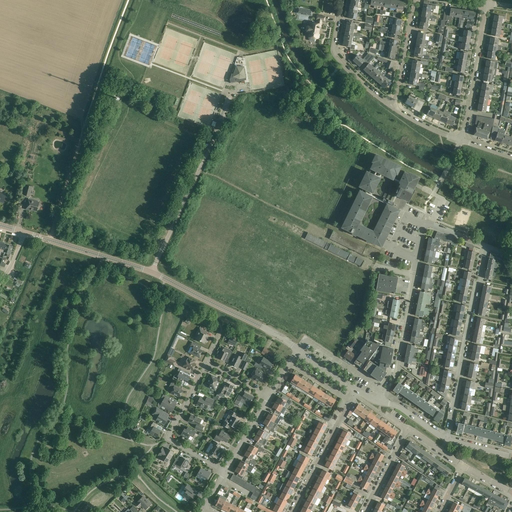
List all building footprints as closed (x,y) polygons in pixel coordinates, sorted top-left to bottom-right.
[(297,7),(296,13),(312,16),(313,10),(297,7)] [(456,17),(457,9),(448,8),(447,15),(447,18),(446,18),(445,21),(446,21),(447,21),(447,22),(446,22),(446,25),(448,26),(449,23),(451,23),(451,19),(451,20),(452,17),(456,17)] [(430,12),(422,11),(421,17),(432,19),(435,19),(436,19),(436,17),(430,15),(430,12)] [(494,15),(493,22),(502,23),(503,19),(505,19),(505,17),(494,15)] [(308,26),(307,32),(308,32),(308,37),(309,41),(314,42),(316,38),(317,39),(319,29),(320,29),(320,28),(321,21),(324,21),(325,17),(317,16),(316,20),(317,20),(316,24),(310,23),(310,27),(308,26)] [(393,25),(392,25),(400,27),(400,25),(401,25),(401,23),(401,20),(387,18),(386,20),(390,21),(389,24),(393,25)] [(501,23),(503,23),(502,23),(493,22),(492,28),(500,30),(501,23)] [(371,31),(372,26),(365,25),(364,29),(369,30),(368,32),(371,33),(371,31)] [(353,33),(353,30),(346,28),(345,34),(362,37),(362,35),(353,33)] [(500,30),(492,28),(491,36),(499,37),(500,33),(501,33),(502,31),(500,30)] [(399,32),(391,31),(388,31),(388,30),(385,30),(384,30),(383,30),(382,32),(387,33),(387,37),(398,39),(398,38),(399,35),(398,35),(399,32)] [(425,40),(416,38),(416,39),(415,39),(415,41),(416,42),(416,44),(427,47),(428,41),(425,40)] [(489,44),(498,46),(499,39),(490,38),(489,44)] [(352,45),(352,42),(344,40),(343,46),(350,47),(350,49),(354,50),(355,46),(352,45)] [(501,47),(498,46),(489,44),(488,51),(496,53),(497,49),(501,50),(501,47)] [(396,50),(396,47),(382,45),(381,51),(388,52),(395,53),(395,52),(396,52),(396,50)] [(423,55),(423,52),(415,50),(414,56),(421,58),(421,59),(429,60),(429,56),(423,55)] [(495,60),(496,53),(488,51),(487,58),(495,60)] [(367,65),(369,64),(375,56),(371,55),(367,59),(365,57),(362,60),(358,56),(353,61),(359,66),(364,62),(367,65)] [(241,81),(241,84),(249,82),(244,58),(237,57),(229,80),(230,83),(241,81)] [(457,65),(465,67),(466,60),(459,59),(457,65)] [(486,60),(485,67),(493,69),(497,69),(498,62),(495,62),(491,61),(486,60)] [(363,70),(368,74),(374,68),(369,64),(367,65),(363,70)] [(374,68),(368,74),(374,79),(381,71),(378,68),(379,67),(377,65),(374,68)] [(497,69),(493,69),(485,67),(484,74),(492,75),(496,76),(497,69)] [(386,75),(381,71),(374,79),(379,84),(386,75)] [(418,74),(411,72),(410,78),(417,79),(418,80),(421,80),(422,77),(426,77),(426,75),(418,74)] [(491,82),(492,75),(484,74),(483,81),(491,82)] [(388,77),(386,75),(379,84),(384,88),(390,82),(387,79),(388,77)] [(417,79),(410,78),(409,84),(419,86),(419,90),(423,91),(424,84),(417,83),(417,79)] [(481,90),(492,92),(493,85),(482,83),(481,90)] [(236,86),(237,93),(245,92),(245,91),(248,91),(247,84),(236,86)] [(492,95),(492,92),(481,90),(480,97),(488,99),(489,95),(492,95)] [(411,108),(419,112),(424,103),(415,98),(414,99),(409,96),(405,103),(412,106),(411,108)] [(487,105),(488,99),(480,97),(479,104),(487,105)] [(436,110),(438,107),(432,105),(431,105),(431,106),(428,104),(425,110),(428,111),(427,115),(430,116),(430,117),(432,118),(433,117),(433,118),(436,110)] [(485,112),(487,105),(479,104),(477,111),(485,112)] [(439,120),(443,113),(436,110),(433,118),(439,120)] [(446,123),(449,115),(443,113),(439,120),(446,123)] [(449,115),(446,123),(452,126),(456,118),(449,115)] [(476,128),(473,135),(487,140),(492,127),(493,127),(494,119),(476,116),(475,124),(477,125),(476,128)] [(502,143),(504,135),(498,132),(498,128),(493,127),(490,139),(495,140),(495,141),(502,143)] [(508,145),(511,137),(504,135),(502,143),(508,145)] [(361,188),(341,228),(381,247),(405,200),(409,202),(416,187),(414,186),(418,178),(409,173),(408,174),(399,170),(400,167),(376,155),(372,162),(373,163),(368,173),(366,172),(359,187),(361,188)] [(32,187),(26,186),(24,195),(30,197),(32,187)] [(33,211),(33,210),(37,211),(37,210),(38,210),(38,209),(39,209),(39,208),(39,207),(38,206),(39,202),(29,199),(26,209),(33,211)] [(301,236),(303,230),(285,222),(282,228),(301,236)] [(366,245),(331,232),(328,241),(363,254),(366,245)] [(365,259),(306,234),(303,241),(362,265),(365,259)] [(428,244),(438,246),(440,239),(437,238),(435,237),(434,239),(433,238),(432,238),(429,238),(428,244)] [(465,259),(473,261),(475,252),(472,251),(472,249),(473,249),(474,246),(466,243),(465,246),(469,248),(468,254),(465,254),(464,259),(465,259)] [(12,246),(7,245),(4,252),(7,253),(7,257),(9,257),(12,250),(11,250),(12,246)] [(8,260),(6,259),(3,257),(0,265),(5,267),(6,264),(8,260)] [(472,270),(473,261),(465,259),(463,268),(472,270)] [(487,269),(493,270),(497,271),(498,263),(494,262),(495,260),(489,259),(487,269)] [(463,279),(470,280),(471,272),(464,271),(463,279)] [(379,274),(378,279),(376,290),(394,294),(398,277),(397,277),(380,274),(379,274)] [(423,277),(422,283),(431,285),(433,285),(433,284),(432,283),(433,279),(432,279),(423,277)] [(470,280),(463,279),(461,286),(468,288),(470,280)] [(484,285),(482,292),(489,294),(490,286),(484,285)] [(468,288),(461,286),(460,294),(467,295),(468,288)] [(420,292),(419,298),(430,300),(431,296),(426,295),(427,293),(423,292),(420,292)] [(481,300),(487,301),(489,294),(482,292),(481,300)] [(458,302),(465,303),(467,295),(460,294),(458,302)] [(487,301),(481,300),(479,307),(486,308),(487,301)] [(397,313),(399,307),(387,304),(387,307),(391,308),(391,311),(397,313)] [(424,308),(424,305),(418,304),(417,310),(428,312),(429,308),(424,308)] [(458,304),(456,312),(463,313),(465,306),(458,304)] [(486,308),(479,307),(478,315),(484,316),(486,308)] [(397,313),(391,311),(386,310),(385,314),(390,315),(389,317),(393,318),(394,318),(396,319),(397,313)] [(463,313),(456,312),(455,320),(462,321),(463,313)] [(415,318),(414,325),(424,327),(424,326),(425,327),(426,323),(421,322),(422,319),(418,319),(415,318)] [(455,320),(453,327),(460,329),(462,321),(455,320)] [(459,336),(460,329),(450,327),(449,331),(452,331),(452,335),(459,336)] [(208,332),(199,328),(198,331),(199,332),(196,339),(205,343),(205,342),(206,342),(209,337),(206,335),(208,332)] [(393,337),(386,335),(383,335),(382,338),(385,339),(385,342),(381,342),(381,345),(391,347),(391,342),(392,343),(393,337)] [(450,337),(449,345),(457,346),(458,339),(450,337)] [(354,340),(353,339),(345,349),(348,350),(344,356),(350,361),(357,352),(352,348),(357,342),(356,342),(354,340)] [(366,342),(360,350),(362,352),(354,363),(360,367),(372,351),(374,352),(380,343),(377,342),(376,344),(367,340),(366,342)] [(196,344),(192,342),(191,342),(189,346),(193,348),(190,353),(199,358),(202,351),(195,347),(196,344)] [(474,344),(472,352),(479,354),(481,346),(474,344)] [(223,352),(224,349),(222,348),(220,351),(221,351),(217,358),(224,361),(228,354),(230,355),(233,349),(230,347),(230,346),(229,345),(228,345),(227,346),(226,347),(227,348),(227,349),(228,349),(229,349),(228,352),(226,351),(225,353),(223,352)] [(407,351),(417,353),(421,353),(422,350),(414,349),(414,346),(411,345),(408,345),(407,351)] [(457,346),(449,345),(447,352),(455,354),(457,346)] [(176,361),(170,358),(174,349),(170,347),(163,361),(174,366),(176,361)] [(264,347),(261,353),(266,356),(267,353),(273,356),(275,353),(264,347)] [(380,382),(387,373),(385,372),(386,367),(388,368),(389,365),(390,365),(393,349),(383,347),(379,366),(378,367),(370,361),(363,370),(380,382)] [(244,361),(247,356),(247,355),(241,352),(240,356),(235,354),(230,364),(237,368),(241,359),(244,361)] [(447,352),(446,359),(454,361),(455,354),(447,352)] [(479,354),(472,352),(471,360),(478,361),(479,354)] [(195,360),(191,358),(188,357),(187,360),(183,367),(192,371),(196,364),(194,363),(195,360)] [(412,358),(405,357),(404,363),(407,363),(408,364),(408,363),(408,368),(415,369),(416,365),(411,364),(411,361),(415,362),(416,359),(412,358)] [(260,364),(269,369),(273,363),(263,358),(260,364)] [(454,361),(446,359),(445,367),(452,368),(454,361)] [(469,370),(476,372),(478,364),(470,363),(469,370)] [(421,367),(419,376),(426,377),(427,368),(421,367)] [(190,373),(179,368),(177,371),(179,372),(176,379),(177,380),(182,382),(183,379),(188,381),(190,377),(188,376),(190,373)] [(265,376),(262,374),(263,373),(256,369),(251,378),(255,380),(256,379),(262,382),(265,376)] [(443,377),(450,379),(452,371),(444,370),(443,377)] [(479,372),(476,372),(469,370),(467,377),(475,379),(476,376),(478,376),(479,372)] [(450,379),(443,377),(442,377),(435,376),(435,375),(431,375),(427,374),(426,379),(430,380),(430,379),(435,380),(435,379),(440,380),(439,384),(441,384),(449,386),(450,379)] [(218,378),(216,377),(211,375),(207,383),(210,384),(208,387),(215,391),(219,383),(216,381),(218,378)] [(291,382),(297,385),(301,378),(295,375),(291,382)] [(302,389),(307,382),(301,378),(297,385),(302,389)] [(465,388),(473,389),(474,382),(467,380),(465,388)] [(178,384),(173,382),(172,381),(170,385),(174,387),(171,393),(180,397),(183,391),(176,387),(178,384)] [(220,388),(218,392),(217,395),(223,397),(225,394),(229,396),(230,393),(231,393),(232,389),(234,386),(226,382),(225,386),(223,389),(220,388)] [(302,389),(308,393),(312,386),(307,382),(302,389)] [(397,393),(398,392),(403,386),(398,383),(393,390),(397,393)] [(485,391),(489,392),(492,393),(493,388),(492,388),(493,384),(485,383),(485,387),(489,388),(489,390),(486,390),(485,391)] [(439,384),(437,391),(440,391),(440,392),(447,393),(449,386),(441,384),(439,384)] [(312,386),(308,393),(314,396),(318,389),(312,386)] [(409,390),(403,386),(398,392),(404,396),(409,390)] [(288,392),(288,391),(284,388),(281,392),(289,397),(291,394),(288,392)] [(471,396),(473,389),(465,388),(464,395),(471,396)] [(324,393),(318,389),(314,396),(320,400),(324,393)] [(409,390),(404,396),(410,400),(415,394),(409,390)] [(176,404),(174,403),(168,399),(170,397),(164,393),(160,399),(160,400),(158,404),(158,405),(158,406),(158,407),(159,407),(159,408),(160,408),(161,408),(164,410),(165,408),(172,412),(176,404)] [(236,399),(234,403),(238,405),(240,401),(244,403),(248,406),(250,403),(253,398),(245,393),(243,395),(240,393),(239,395),(236,399)] [(324,393),(320,400),(325,404),(330,397),(324,393)] [(417,405),(421,399),(415,394),(410,400),(417,405)] [(470,404),(471,396),(464,395),(462,402),(470,404)] [(278,399),(276,402),(286,409),(286,408),(288,405),(289,405),(290,403),(291,403),(292,401),(291,401),(291,400),(290,400),(289,399),(288,398),(284,396),(282,398),(279,397),(277,399),(278,399)] [(214,401),(211,399),(207,397),(205,400),(200,397),(196,404),(206,409),(208,405),(211,406),(214,401)] [(330,397),(325,404),(331,407),(336,400),(330,397)] [(427,403),(421,399),(417,405),(423,409),(427,403)] [(286,409),(276,402),(274,405),(272,408),(276,410),(274,412),(280,415),(281,413),(283,414),(286,409)] [(469,411),(470,404),(462,402),(461,409),(469,411)] [(429,413),(433,407),(427,403),(423,409),(429,413)] [(359,415),(364,409),(358,405),(353,411),(359,415)] [(511,406),(510,406),(503,405),(502,410),(509,411),(509,414),(511,413),(511,406)] [(168,414),(164,412),(156,407),(152,414),(157,417),(156,420),(164,425),(168,419),(166,418),(168,414)] [(435,417),(439,412),(433,407),(429,413),(435,417)] [(364,409),(359,415),(357,418),(360,419),(361,417),(365,419),(369,412),(364,409)] [(440,410),(433,419),(438,422),(444,413),(445,412),(441,409),(440,411),(440,410)] [(225,421),(222,425),(228,429),(230,425),(235,428),(240,420),(235,417),(237,414),(231,411),(229,414),(225,421)] [(284,418),(280,415),(274,412),(273,414),(269,413),(268,415),(267,418),(276,424),(277,425),(280,419),(282,420),(284,418)] [(375,416),(369,412),(365,419),(370,423),(375,416)] [(201,420),(191,415),(188,421),(196,425),(195,428),(201,431),(204,426),(199,424),(201,420)] [(381,420),(375,416),(370,423),(376,427),(381,420)] [(276,424),(267,418),(265,421),(264,421),(263,424),(266,426),(265,428),(273,433),(274,430),(273,430),(276,424)] [(469,433),(471,426),(467,425),(468,420),(465,419),(464,424),(462,431),(469,433)] [(381,420),(376,427),(381,431),(386,424),(381,420)] [(320,421),(317,427),(324,431),(327,425),(320,421)] [(158,425),(153,422),(149,429),(151,431),(149,434),(157,438),(161,431),(156,428),(158,425)] [(381,431),(387,435),(391,428),(386,424),(381,431)] [(476,435),(478,428),(471,426),(469,433),(476,435)] [(196,432),(189,428),(188,427),(186,430),(184,429),(181,435),(188,439),(190,436),(193,437),(196,432)] [(324,431),(317,427),(313,433),(321,437),(324,431)] [(273,433),(265,428),(263,430),(260,428),(258,431),(259,431),(257,434),(267,440),(267,439),(268,440),(270,436),(270,435),(275,437),(276,435),(273,433)] [(391,428),(387,435),(382,441),(386,444),(389,440),(390,441),(392,439),(397,432),(391,428)] [(483,437),(485,430),(478,428),(476,435),(483,437)] [(344,430),(340,436),(348,440),(351,434),(344,430)] [(490,439),(492,432),(485,430),(483,437),(490,439)] [(230,436),(226,434),(221,431),(219,435),(217,434),(214,439),(219,442),(221,439),(226,442),(230,436)] [(364,438),(356,432),(354,436),(363,440),(364,438)] [(490,439),(498,441),(500,434),(492,432),(490,439)] [(321,437),(313,433),(310,439),(318,443),(321,437)] [(267,440),(257,434),(255,437),(253,440),(257,442),(255,444),(261,447),(262,445),(264,446),(267,440)] [(505,443),(507,436),(500,434),(498,441),(505,443)] [(348,440),(340,436),(337,442),(345,446),(348,440)] [(294,439),(291,437),(287,445),(293,448),(296,442),(297,440),(294,439)] [(318,443),(310,439),(307,445),(314,449),(318,443)] [(213,444),(209,453),(216,457),(221,449),(219,448),(221,445),(214,441),(212,444),(213,444)] [(410,441),(405,449),(410,452),(412,450),(415,445),(410,441)] [(345,446),(337,442),(334,448),(341,452),(345,446)] [(250,447),(248,450),(255,454),(256,455),(258,452),(261,451),(263,452),(264,452),(266,454),(268,451),(261,447),(255,444),(254,446),(251,444),(249,447),(250,447)] [(311,455),(314,449),(307,445),(304,444),(301,450),(311,455)] [(415,445),(412,450),(417,454),(420,448),(415,445)] [(285,449),(283,453),(286,454),(288,451),(288,450),(291,451),(293,449),(288,446),(286,450),(285,449)] [(162,448),(160,452),(158,455),(161,457),(160,458),(168,463),(174,452),(166,448),(165,450),(162,448)] [(338,458),(341,452),(334,448),(331,454),(338,458)] [(420,448),(417,454),(422,457),(425,452),(420,448)] [(247,458),(246,460),(255,465),(256,463),(254,461),(255,460),(252,458),(255,454),(248,450),(246,453),(244,456),(247,458)] [(370,456),(381,461),(384,455),(378,452),(376,456),(372,453),(370,456)] [(422,457),(420,460),(425,463),(427,461),(430,456),(425,452),(422,457)] [(338,458),(331,454),(328,460),(335,464),(338,458)] [(302,455),(299,461),(306,465),(309,459),(302,455)] [(381,461),(370,456),(369,458),(374,460),(372,464),(378,467),(381,461)] [(430,456),(427,461),(432,464),(436,459),(430,456)] [(176,460),(173,464),(185,471),(186,469),(185,468),(187,465),(189,461),(181,457),(179,462),(176,460)] [(280,459),(277,465),(282,467),(283,468),(286,462),(280,459)] [(436,459),(432,464),(437,468),(441,463),(436,459)] [(255,465),(246,460),(244,462),(241,460),(240,463),(238,466),(245,470),(250,473),(255,465)] [(335,464),(328,460),(325,466),(332,470),(335,464)] [(306,465),(299,461),(295,467),(303,471),(306,465)] [(395,469),(406,474),(407,471),(406,471),(409,465),(402,461),(401,464),(398,463),(395,469)] [(441,463),(437,468),(442,472),(446,466),(441,463)] [(378,467),(372,464),(370,467),(366,464),(365,467),(375,472),(378,467)] [(240,478),(242,479),(243,476),(242,476),(245,470),(238,466),(237,469),(236,469),(235,472),(238,473),(236,476),(237,477),(240,478)] [(446,466),(442,472),(447,475),(451,470),(446,466)] [(303,471),(295,467),(292,473),(300,477),(303,471)] [(372,478),(375,472),(365,467),(363,469),(368,472),(366,475),(372,478)] [(201,468),(198,473),(196,476),(200,478),(199,480),(204,484),(211,473),(208,471),(207,472),(201,468)] [(323,469),(320,476),(327,480),(330,473),(323,469)] [(395,469),(392,474),(399,478),(400,475),(404,477),(406,474),(395,469)] [(272,483),(277,472),(273,470),(268,481),(272,483)] [(300,477),(292,473),(289,479),(297,483),(300,477)] [(399,478),(392,474),(389,480),(400,485),(401,483),(397,481),(399,478)] [(372,478),(366,475),(364,478),(360,476),(359,478),(369,484),(372,478)] [(324,486),(327,480),(320,476),(316,482),(324,486)] [(354,480),(346,476),(343,481),(351,485),(354,480)] [(369,484),(359,478),(357,481),(362,483),(360,486),(366,489),(369,484)] [(468,487),(469,487),(471,482),(464,478),(461,483),(462,483),(461,484),(468,487)] [(297,483),(289,479),(286,485),(293,489),(297,483)] [(389,480),(387,486),(393,489),(394,486),(398,488),(400,485),(389,480)] [(324,486),(316,482),(313,488),(320,492),(324,486)] [(475,491),(478,486),(471,482),(469,487),(475,491)] [(293,489),(286,485),(283,484),(280,490),(290,495),(293,489)] [(194,490),(190,487),(187,485),(183,490),(185,492),(183,496),(190,501),(195,495),(192,493),(194,490)] [(393,489),(387,486),(384,491),(394,497),(395,494),(391,492),(393,489)] [(475,491),(482,495),(485,490),(478,486),(475,491)] [(256,487),(253,493),(250,498),(256,501),(261,490),(256,487)] [(317,498),(320,492),(313,488),(310,494),(317,498)] [(427,492),(437,497),(440,491),(434,488),(432,491),(428,489),(427,492)] [(287,501),(290,495),(280,490),(277,496),(279,497),(287,501)] [(354,493),(351,499),(357,502),(360,496),(357,494),(358,492),(354,490),(353,492),(354,493)] [(489,498),(492,493),(485,490),(482,495),(489,498)] [(394,497),(384,491),(381,497),(387,500),(390,501),(391,499),(393,499),(394,497)] [(434,503),(437,497),(427,492),(424,497),(428,500),(434,503)] [(496,502),(499,497),(492,493),(489,498),(488,501),(495,504),(496,502)] [(320,500),(317,498),(310,494),(307,500),(314,504),(317,506),(320,500)] [(323,501),(329,504),(332,498),(330,497),(326,495),(323,501)] [(151,504),(147,501),(143,496),(136,503),(139,507),(141,505),(146,509),(151,504)] [(276,504),(284,508),(287,501),(279,497),(276,504)] [(499,497),(496,502),(503,506),(506,501),(499,497)] [(215,505),(222,508),(225,501),(219,498),(215,505)] [(357,502),(351,499),(348,505),(346,504),(345,507),(350,509),(351,507),(354,509),(357,502)] [(307,500),(303,506),(311,510),(313,507),(315,508),(316,505),(314,504),(307,500)] [(434,503),(428,500),(426,503),(422,500),(422,501),(421,503),(431,508),(434,503)] [(232,504),(225,501),(222,508),(228,511),(232,504)] [(375,508),(381,511),(384,505),(378,502),(375,508)] [(451,508),(457,511),(458,511),(460,511),(463,507),(454,502),(451,508)] [(429,511),(431,508),(421,503),(420,505),(419,505),(424,508),(422,511),(424,511),(429,511)]
